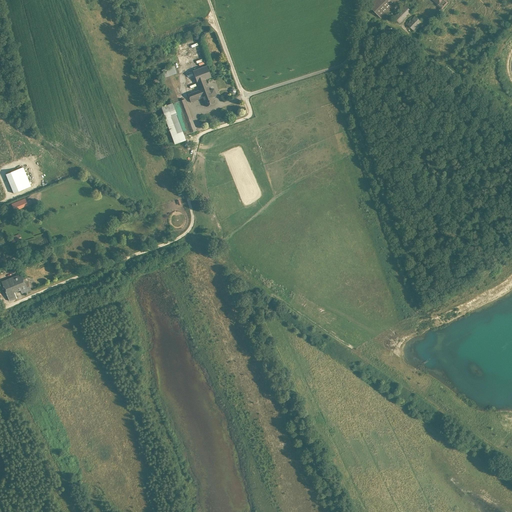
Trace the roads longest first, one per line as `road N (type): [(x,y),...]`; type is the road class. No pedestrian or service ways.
road 1 (track): [(0,310),(186,232),(197,138),(250,110),(208,0)]
road 2 (unknown): [(511,455),(337,339),(249,113)]
road 3 (track): [(391,15),(371,31),(348,79),(401,240),(447,274),(487,269),(511,253)]
road 4 (track): [(511,137),(462,94),(395,54)]
road 5 (track): [(243,95),(346,0)]
